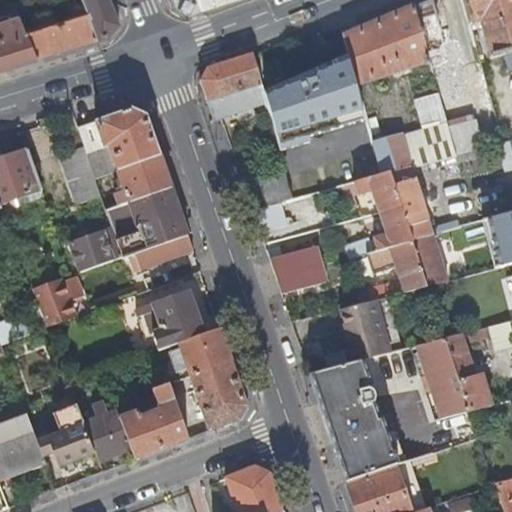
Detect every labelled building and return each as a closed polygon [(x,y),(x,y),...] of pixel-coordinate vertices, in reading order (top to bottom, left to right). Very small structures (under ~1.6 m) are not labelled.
[(109,0),(82,0),(87,12),(97,39),(108,36),(113,30),(118,23),(109,0)] [(215,2),(221,0),(174,0),(176,3),(190,10),(215,2)] [(511,0),(462,0),(471,32),(482,30),(484,39),(485,38),(491,61),(511,53),(511,0)] [(431,1),(412,10),(428,62),(435,88),(462,79),(454,50),(445,52),(431,1)] [(381,23),(343,40),(348,58),(356,86),(428,62),(412,10),(381,23)] [(67,48),(97,39),(87,12),(25,31),(36,58),(67,48)] [(18,13),(0,18),(0,68),(13,65),(36,58),(25,31),(19,15),(18,13)] [(263,95),(251,55),(207,69),(200,82),(213,120),(218,121),(266,106),(263,95)] [(348,58),(313,74),(330,132),(366,122),(356,86),(348,58)] [(330,132),(313,74),(312,74),(314,81),(306,83),(303,81),(302,80),(298,80),(280,88),(297,146),(310,143),(308,137),(330,132)] [(297,146),(280,88),(263,95),(266,106),(268,111),(270,119),(279,152),(297,146)] [(402,134),(372,145),(381,176),(390,174),(411,168),(454,157),(446,129),(437,94),(414,101),(421,127),(438,122),(439,126),(402,136),(402,134)] [(116,173),(160,157),(146,117),(131,110),(107,119),(79,129),(78,129),(84,148),(95,181),(116,173)] [(270,119),(268,111),(259,115),(260,121),(270,119)] [(454,157),(482,149),(475,121),(446,129),(454,157)] [(101,198),(95,181),(84,148),(59,156),(76,206),(101,198)] [(0,205),(41,191),(27,151),(0,160),(0,205)] [(114,208),(170,188),(165,173),(160,157),(116,173),(123,193),(114,197),(114,208)] [(413,242),(434,236),(411,168),(390,174),(392,179),(402,208),(413,242)] [(381,176),(355,183),(359,196),(372,192),(380,214),(402,208),(392,179),(390,174),(381,176)] [(261,183),(268,207),(282,203),(293,200),(286,176),(261,183)] [(122,259),(134,255),(187,236),(179,213),(170,188),(114,208),(106,211),(112,230),(122,259)] [(268,207),(253,211),(257,222),(260,233),(289,225),(282,203),(268,207)] [(367,254),(413,242),(402,208),(380,214),(388,235),(375,239),(375,240),(347,248),(350,259),(367,254)] [(501,241),(495,219),(460,228),(434,236),(413,242),(428,287),(450,281),(437,243),(442,241),(447,243),(452,241),(456,254),(501,241)] [(81,273),(122,259),(112,230),(71,244),(81,273)] [(139,271),(192,253),(187,236),(134,255),(139,271)] [(428,287),(413,242),(367,254),(374,273),(398,265),(403,280),(369,289),(373,302),(377,301),(389,298),(424,288),(428,287)] [(276,280),(322,267),(316,246),(269,259),(273,269),(276,280)] [(276,280),(282,296),(327,284),(322,267),(276,280)] [(47,328),(56,325),(55,321),(74,315),(69,302),(82,297),(75,278),(44,290),(43,287),(33,290),(39,307),(47,328)] [(178,345),(202,336),(186,292),(134,311),(137,320),(145,317),(158,352),(178,345)] [(377,301),(390,354),(403,350),(389,298),(377,301)] [(349,365),(363,361),(390,354),(377,301),(373,302),(362,305),(339,311),(345,333),(348,346),(344,348),(349,365)] [(474,331),(446,339),(458,375),(467,401),(470,411),(492,405),(481,375),(476,377),(464,342),(475,339),(475,341),(492,337),(496,352),(511,348),(505,323),(474,331)] [(224,345),(219,331),(202,336),(178,345),(189,377),(230,363),(224,345)] [(458,375),(446,339),(438,341),(419,346),(429,375),(425,376),(428,383),(458,375)] [(349,365),(309,376),(315,394),(320,407),(321,411),(323,416),(327,427),(334,448),(340,467),(346,484),(394,468),(395,468),(398,466),(363,361),(349,365)] [(237,383),(230,363),(189,377),(209,433),(237,422),(246,409),(237,383)] [(443,418),(470,411),(467,401),(458,375),(428,383),(430,390),(434,389),(443,418)] [(188,441),(168,385),(151,391),(157,407),(155,414),(140,419),(138,413),(118,420),(130,450),(135,461),(161,451),(188,441)] [(94,454),(97,463),(111,458),(116,456),(121,454),(130,450),(118,420),(115,413),(107,416),(103,405),(92,409),(96,420),(83,425),(94,454)] [(60,434),(37,442),(43,458),(53,454),(58,468),(76,461),(94,454),(83,425),(76,406),(53,415),(60,434)] [(36,468),(45,464),(43,458),(37,442),(32,429),(27,416),(0,426),(0,470),(24,461),(28,471),(36,468)] [(116,456),(111,458),(113,463),(123,459),(121,454),(116,456)] [(256,467),(226,479),(237,511),(283,511),(277,494),(270,473),(256,467)] [(355,511),(361,511),(375,508),(376,511),(409,511),(394,468),(346,484),(353,505),(355,511)] [(511,511),(511,479),(495,484),(496,486),(505,511),(511,511)] [(436,511),(460,511),(457,502),(436,509),(436,511)]
